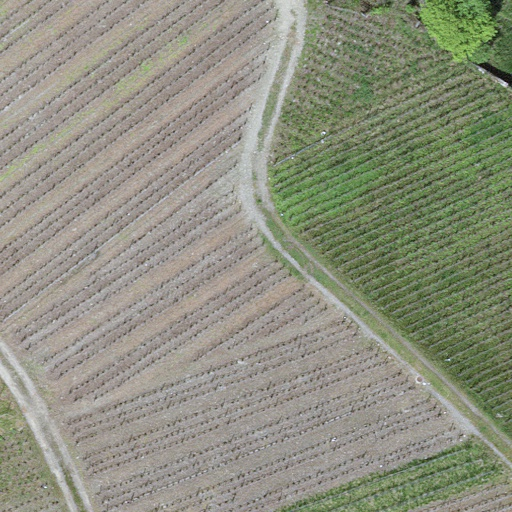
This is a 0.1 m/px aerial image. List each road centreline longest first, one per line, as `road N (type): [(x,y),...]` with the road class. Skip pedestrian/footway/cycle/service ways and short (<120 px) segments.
road 1 (track): [(511,457),(255,212),(253,139),(287,0)]
road 2 (track): [(79,511),(42,417),(0,360)]
